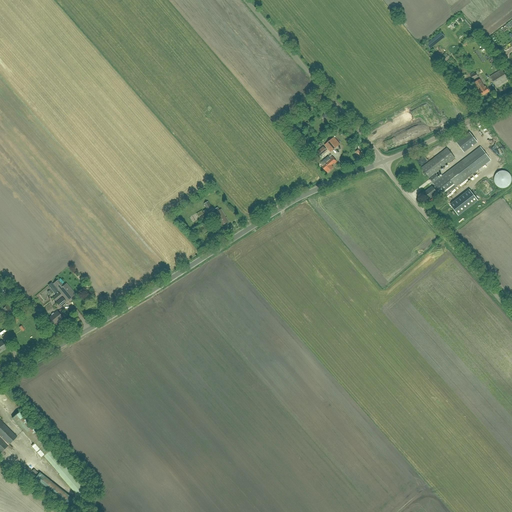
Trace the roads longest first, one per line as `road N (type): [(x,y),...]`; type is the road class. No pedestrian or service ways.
road 1 (unclassified): [(0,380),(299,196),(382,162)]
road 2 (unclassified): [(382,162),(244,0)]
road 3 (unclassified): [(511,314),(382,162)]
road 4 (unclassified): [(382,162),(511,100)]
